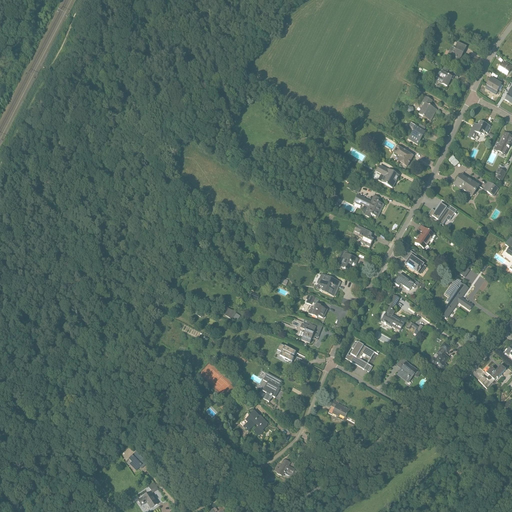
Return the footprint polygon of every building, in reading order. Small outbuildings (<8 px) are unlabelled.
[(463,54),(466,47),(458,43),(455,49),(452,47),(447,57),(458,63),(462,54),(463,54)] [(511,67),(505,63),(504,66),(502,65),(498,71),(507,76),(510,72),(511,72),(511,67)] [(452,77),(449,76),(446,74),(450,68),(443,65),(441,70),(443,71),(440,76),(438,75),(435,81),(442,84),(442,85),(447,87),(452,77)] [(495,95),(498,91),(502,85),(491,79),(487,86),(486,89),(495,95)] [(429,121),(435,110),(430,106),(432,101),(425,97),(420,106),(423,107),(418,115),(429,121)] [(490,128),(485,125),(479,123),(478,126),(477,126),(476,129),(473,127),(468,137),(472,138),(471,139),(475,141),(478,134),(480,135),(481,134),(484,135),(485,133),(487,134),(490,128)] [(418,128),(411,124),(409,127),(413,129),(412,131),(414,132),(410,138),(415,141),(414,143),(418,146),(420,142),(419,141),(423,136),(425,133),(424,132),(425,128),(420,125),(418,128)] [(510,137),(504,134),(495,151),(505,156),(511,143),(511,135),(510,137)] [(407,167),(413,157),(397,147),(392,153),(399,157),(397,161),(407,167)] [(459,163),(453,157),(449,161),(454,167),(459,163)] [(392,188),(399,176),(387,170),(379,166),(376,173),(381,175),(378,180),(381,182),(381,183),(392,188)] [(501,182),(505,173),(497,170),(493,178),(501,182)] [(472,197),(479,187),(462,175),(455,185),(472,197)] [(493,197),(499,189),(488,182),(482,190),(493,197)] [(359,193),(361,188),(354,185),(352,191),(359,193)] [(371,202),(364,199),(365,198),(357,195),(354,202),(362,205),(362,204),(365,206),(363,210),(365,214),(366,215),(365,215),(370,217),(371,215),(373,216),(373,215),(376,217),(382,205),(379,203),(377,202),(379,199),(374,197),(371,202)] [(456,215),(441,204),(435,212),(432,210),(425,219),(427,221),(427,220),(426,219),(428,216),(443,227),(443,226),(442,226),(448,216),(451,219),(454,214),(456,215)] [(370,248),(373,240),(370,239),(373,234),(366,231),(357,226),(354,232),(360,235),(358,238),(362,240),(360,244),(370,248)] [(432,239),(434,235),(421,226),(418,231),(422,234),(420,237),(418,235),(416,237),(415,238),(418,240),(415,244),(424,250),(427,246),(426,246),(431,239),(432,239)] [(413,258),(414,255),(408,250),(408,249),(403,257),(403,256),(409,260),(405,265),(410,268),(409,269),(412,271),(413,271),(417,274),(420,270),(421,269),(423,265),(420,263),(420,262),(417,260),(416,261),(415,260),(413,258)] [(358,260),(346,254),(344,253),(341,259),(345,260),(341,268),(343,270),(349,272),(352,264),(356,265),(358,260)] [(465,278),(469,271),(464,268),(460,274),(465,278)] [(335,297),(341,283),(321,275),(317,284),(323,289),(322,292),(335,297)] [(416,287),(400,276),(394,284),(399,288),(400,286),(409,292),(412,288),(414,290),(416,287)] [(472,306),(462,299),(469,289),(460,283),(451,295),(453,296),(440,315),(443,317),(447,320),(458,303),(469,311),(472,306)] [(257,301),(259,297),(248,292),(246,296),(257,301)] [(395,305),(399,299),(392,295),(389,302),(395,305)] [(312,307),(315,299),(308,296),(305,301),(306,301),(305,304),(312,307)] [(322,319),(326,310),(320,307),(320,306),(316,304),(313,310),(314,310),(312,315),(317,318),(318,316),(322,319)] [(392,315),(394,312),(389,309),(387,313),(386,313),(381,322),(385,324),(384,324),(386,325),(391,328),(392,326),(400,331),(406,321),(402,318),(401,320),(392,315)] [(232,321),(235,315),(229,310),(225,316),(232,321)] [(316,342),(322,327),(304,320),(301,328),(304,329),(305,332),(301,341),(310,344),(311,341),(316,342)] [(370,360),(374,352),(355,342),(344,360),(367,373),(370,368),(358,361),(362,355),(370,360)] [(446,353),(450,348),(444,343),(440,348),(441,349),(438,353),(440,355),(435,360),(434,359),(433,359),(431,360),(430,361),(430,362),(431,364),(434,366),(435,365),(442,371),(446,366),(444,364),(445,362),(446,362),(448,359),(444,355),(446,353)] [(281,344),(278,351),(282,353),(280,357),(293,363),(295,359),(294,359),(297,353),(281,344)] [(417,371),(407,363),(410,359),(404,354),(401,358),(402,358),(397,365),(403,370),(402,371),(401,371),(398,375),(406,381),(408,379),(410,380),(413,375),(414,376),(417,371)] [(243,364),(248,361),(245,356),(241,359),(240,359),(243,364)] [(506,370),(501,366),(500,366),(496,372),(491,368),(483,379),(489,385),(496,378),(498,379),(506,370)] [(251,379),(260,383),(262,378),(253,374),(251,379)] [(282,382),(279,380),(272,376),(270,381),(264,378),(258,389),(267,393),(263,400),(269,403),(272,397),(275,398),(279,392),(278,392),(280,390),(278,389),(282,382)] [(509,400),(503,407),(505,409),(509,405),(511,407),(511,405),(511,401),(510,401),(509,400)] [(355,426),(358,421),(347,415),(349,410),(337,404),(337,403),(334,402),(328,413),(355,426)] [(261,419),(254,412),(245,420),(248,423),(243,428),(248,433),(256,425),(258,427),(254,432),(259,437),(264,432),(263,430),(267,426),(265,424),(266,422),(262,418),(261,419)] [(218,428),(223,424),(218,419),(213,423),(218,428)] [(142,469),(148,464),(137,452),(129,460),(132,463),(129,465),(136,472),(140,468),(142,469)] [(288,462),(284,460),(279,470),(277,468),(275,472),(277,473),(277,474),(283,477),(284,474),(290,477),(288,481),(291,483),(297,471),(295,470),(289,467),(291,463),(288,461),(288,462)] [(93,482),(96,480),(93,478),(91,480),(90,480),(86,484),(89,487),(94,483),(93,482)] [(153,494),(158,490),(154,483),(148,486),(153,494)] [(158,505),(150,493),(143,497),(138,501),(141,507),(148,503),(152,509),(158,505)]
